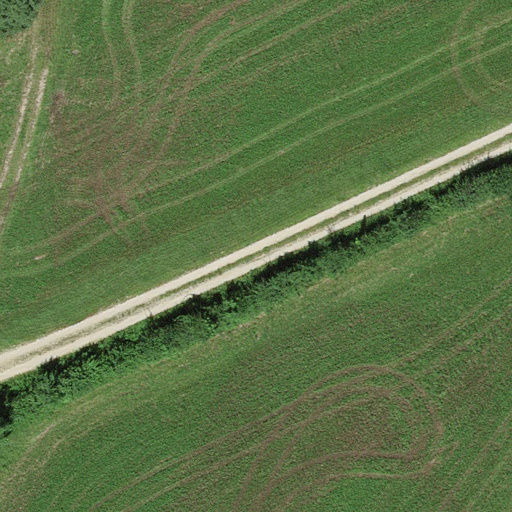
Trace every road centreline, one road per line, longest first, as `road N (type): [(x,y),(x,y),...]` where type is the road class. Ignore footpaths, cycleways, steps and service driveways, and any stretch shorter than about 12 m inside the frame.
road 1 (track): [(0,363),(511,137)]
road 2 (track): [(44,0),(42,42),(0,187)]
